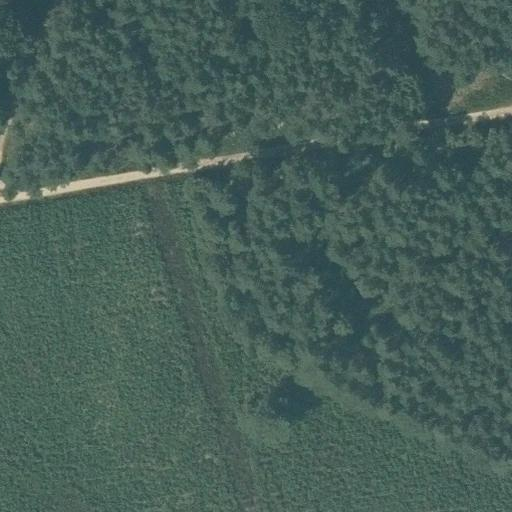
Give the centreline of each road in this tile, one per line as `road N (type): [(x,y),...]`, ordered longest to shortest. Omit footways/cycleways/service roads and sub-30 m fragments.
road 1 (track): [(511,112),(0,196)]
road 2 (track): [(0,164),(63,0)]
